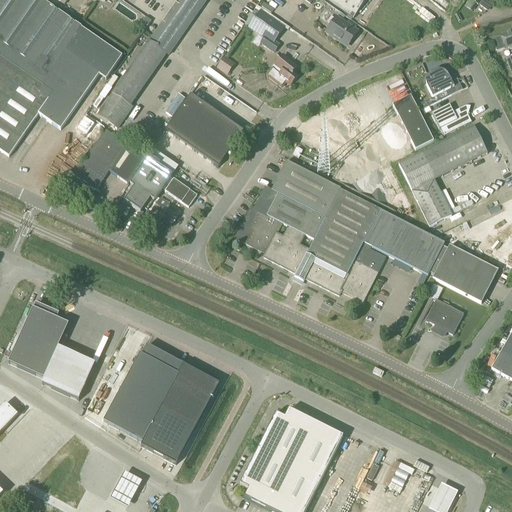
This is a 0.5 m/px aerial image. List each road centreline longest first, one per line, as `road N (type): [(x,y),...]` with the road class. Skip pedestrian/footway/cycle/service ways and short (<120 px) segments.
road 1 (unclassified): [(186,269),(280,124),(351,81),(421,50),(447,49)]
road 2 (unclassified): [(449,393),(186,269)]
road 3 (unclassified): [(18,264),(267,377)]
road 4 (unclassified): [(267,377),(468,476),(480,495),(474,511)]
road 5 (unclassified): [(204,504),(0,377)]
road 6 (unclassified): [(186,269),(0,184)]
road 7 (unclassified): [(204,504),(267,377)]
